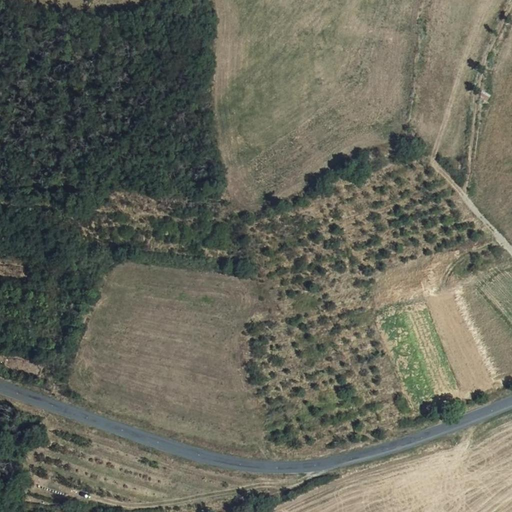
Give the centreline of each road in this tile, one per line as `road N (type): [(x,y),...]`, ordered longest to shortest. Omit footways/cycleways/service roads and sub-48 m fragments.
road 1 (tertiary): [(0,388),(201,458),(278,470),(351,463),(511,406)]
road 2 (track): [(511,250),(465,198),(483,77),(511,8)]
